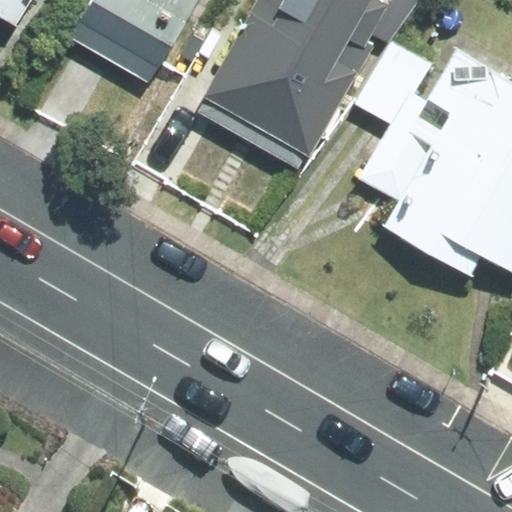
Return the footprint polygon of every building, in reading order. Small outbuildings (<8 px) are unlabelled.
[(52,0),(0,0),(39,23),(52,0)] [(189,0),(92,0),(69,39),(140,81),(189,0)] [(415,0),(265,0),(203,105),(314,170),(415,0)] [(511,71),(433,26),(371,134),(398,150),(363,209),(511,294),(511,71)] [(0,487),(8,472),(0,467),(0,487)]
